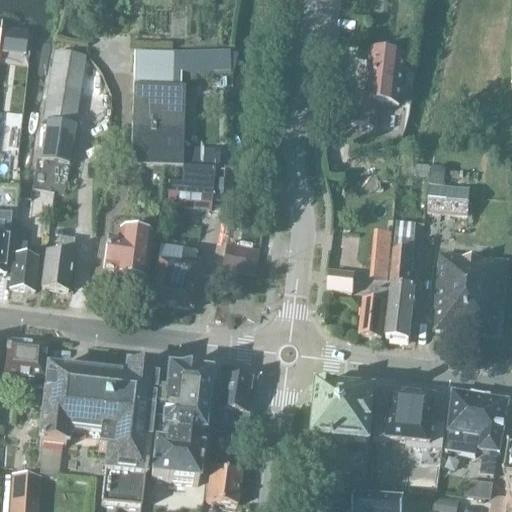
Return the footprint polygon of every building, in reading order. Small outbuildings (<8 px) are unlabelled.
[(5,32),(3,49),(25,51),(27,34),(5,32)] [(86,59),(54,54),(43,124),(47,124),(41,163),(37,162),(32,192),(64,197),(86,59)] [(134,55),(130,170),(182,172),(183,150),(184,91),(180,91),(181,56),(134,55)] [(340,98),(337,125),(375,129),(377,105),(399,108),(404,59),(371,55),(366,101),(340,98)] [(168,186),(166,209),(210,212),(212,190),(213,173),(215,174),(217,153),(183,150),(182,172),(181,187),(168,186)] [(427,215),(468,218),(470,193),(429,190),(427,215)] [(0,277),(5,278),(11,218),(0,217),(0,277)] [(103,274),(114,276),(113,279),(145,284),(151,238),(120,234),(118,244),(107,243),(103,274)] [(389,257),(391,237),(379,236),(377,256),(389,257)] [(71,260),(73,245),(60,243),(58,259),(46,257),(41,292),(68,295),(72,260),(71,260)] [(10,291),(35,294),(38,260),(25,259),(26,246),(14,245),(10,291)] [(223,273),(254,278),(258,254),(227,249),(223,273)] [(393,287),(386,341),(409,344),(415,292),(410,292),(413,255),(394,253),(390,286),(393,287)] [(185,267),(186,259),(177,257),(176,265),(158,262),(150,305),(191,312),(199,269),(185,267)] [(509,266),(441,258),(435,312),(437,312),(435,334),(501,340),(509,266)] [(328,294),(352,297),(354,277),(331,274),(328,294)] [(360,340),(382,343),(388,293),(372,291),(371,305),(364,304),(360,340)] [(36,381),(34,390),(44,391),(44,386),(43,386),(48,348),(6,343),(2,377),(36,381)] [(98,455),(107,456),(101,508),(134,511),(140,511),(156,373),(126,370),(125,382),(47,374),(39,449),(65,452),(67,439),(99,442),(98,455)] [(201,455),(191,454),(193,439),(203,440),(210,379),(168,375),(165,399),(159,399),(157,413),(163,414),(159,451),(154,450),(150,483),(197,489),(201,455)] [(218,414),(234,416),(232,430),(248,432),(251,410),(247,410),(249,396),(251,385),(238,383),(239,379),(226,378),(226,381),(223,381),(218,414)] [(372,415),(374,395),(337,392),(337,390),(335,390),(335,388),(332,383),(327,383),(323,387),(323,388),(322,388),(321,390),(319,390),(314,441),(369,446),(371,427),(372,427),(373,415),(372,415)] [(443,453),(442,454),(472,459),(473,458),(472,458),(475,440),(482,441),(479,454),(484,455),(480,478),(494,481),(498,457),(500,457),(509,405),(507,404),(507,405),(490,402),(490,400),(472,397),(472,399),(455,396),(455,395),(453,395),(453,397),(453,398),(445,449),(444,449),(443,453)] [(376,421),(374,446),(387,447),(388,444),(407,446),(408,446),(413,398),(406,398),(393,396),(391,396),(391,397),(391,398),(389,422),(376,421)] [(407,446),(407,451),(430,454),(430,452),(442,453),(445,428),(432,426),(435,402),(435,401),(434,401),(420,399),(413,398),(408,446),(407,446)] [(206,505),(236,509),(241,476),(211,472),(206,505)] [(38,511),(40,481),(12,479),(9,511),(38,511)] [(403,511),(404,502),(356,499),(354,499),(354,500),(355,500),(353,511),(403,511)]
